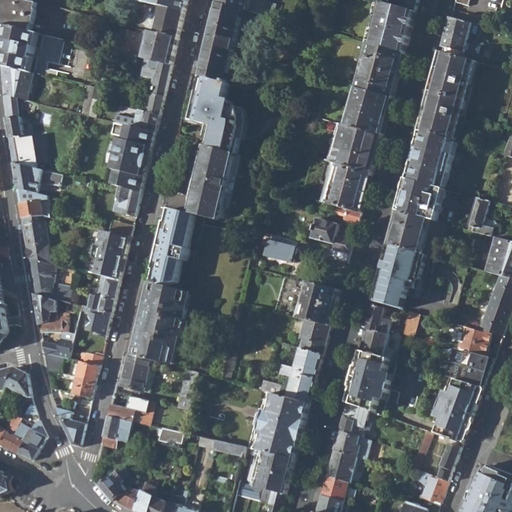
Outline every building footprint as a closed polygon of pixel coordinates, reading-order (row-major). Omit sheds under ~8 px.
[(5,0),(3,26),(31,32),(37,3),(33,2),(21,0),(5,0)] [(162,7),(186,13),(189,0),(147,0),(147,3),(162,7)] [(248,12),(264,17),(267,0),(222,0),(221,5),(248,12)] [(353,36),(352,40),(405,53),(417,11),(394,6),(370,0),(349,0),(341,33),(353,36)] [(417,11),(420,0),(395,0),(394,6),(417,11)] [(473,25),(477,26),(478,26),(485,25),(490,22),(493,17),(496,9),(511,13),(511,0),(456,0),(451,19),(473,25)] [(230,86),(241,89),(252,40),(264,43),(270,19),(264,17),(248,12),(221,5),(219,4),(201,78),(226,85),(230,86)] [(158,34),(180,39),(186,13),(162,7),(156,33),(158,34)] [(448,33),(469,39),(473,25),(451,19),(448,33)] [(38,74),(57,78),(58,71),(48,69),(49,63),(60,65),(65,40),(31,32),(3,26),(4,66),(38,74)] [(469,39),(448,33),(444,46),(474,54),(477,55),(478,53),(480,53),(482,46),(480,45),(481,44),(468,41),(469,39)] [(180,39),(158,34),(152,61),(174,66),(180,39)] [(342,38),(331,82),(393,99),(405,53),(352,40),(342,38)] [(474,54),(444,46),(443,48),(442,53),(472,61),(474,54)] [(457,142),(468,102),(478,63),(472,61),(442,53),(421,132),(455,141),(457,142)] [(174,66),(152,61),(147,60),(143,76),(156,79),(158,80),(156,86),(154,95),(166,98),(174,66)] [(507,122),(511,123),(511,71),(478,63),(468,102),(509,113),(507,122)] [(6,97),(30,102),(32,94),(26,92),(28,82),(35,84),(38,74),(4,66),(6,97)] [(294,80),(308,83),(310,76),(296,73),(294,80)] [(98,83),(110,85),(112,77),(100,74),(98,83)] [(226,85),(201,78),(193,114),(191,122),(198,124),(208,126),(205,142),(210,143),(209,148),(227,153),(236,156),(238,156),(242,141),(239,140),(241,133),(243,134),(241,133),(244,118),(241,118),(243,110),(232,107),(233,103),(227,101),(230,86),(226,85)] [(337,125),(383,137),(393,99),(331,82),(327,80),(317,119),(337,125)] [(33,94),(35,84),(28,82),(26,92),(32,94),(33,94)] [(84,116),(90,117),(94,100),(97,87),(91,86),(84,116)] [(154,95),(150,114),(161,117),(166,98),(154,95)] [(6,97),(8,115),(22,114),(22,110),(35,113),(38,104),(30,102),(6,97)] [(90,117),(97,119),(101,102),(94,100),(90,117)] [(135,128),(157,134),(161,117),(150,114),(139,111),(135,128)] [(191,122),(193,114),(190,113),(188,123),(197,125),(198,124),(191,122)] [(26,141),(23,118),(8,119),(15,164),(34,168),(35,168),(31,140),(26,141)] [(337,125),(328,161),(373,174),(383,137),(337,125)] [(143,195),(157,134),(135,128),(128,127),(125,141),(120,140),(112,170),(117,172),(114,187),(120,189),(143,195)] [(445,190),(457,142),(455,141),(421,132),(418,145),(409,176),(408,181),(445,190)] [(205,220),(219,223),(236,156),(227,153),(209,148),(192,217),(197,218),(205,220)] [(511,208),(511,156),(506,155),(494,204),(511,208)] [(336,207),(362,215),(373,174),(328,161),(313,157),(302,199),(336,207)] [(65,176),(35,168),(34,168),(15,164),(19,185),(20,191),(40,196),(42,186),(62,187),(65,176)] [(433,188),(408,181),(404,193),(399,212),(437,222),(442,206),(437,204),(439,198),(444,200),(446,191),(445,191),(433,188)] [(115,211),(138,216),(143,195),(120,189),(115,211)] [(0,190),(0,251),(10,256),(9,248),(0,243),(0,191),(0,190)] [(40,196),(20,191),(25,221),(45,218),(49,219),(48,207),(50,207),(48,198),(41,196),(40,196)] [(470,231),(493,237),(496,230),(485,227),(491,203),(489,203),(479,200),(470,231)] [(362,215),(336,207),(334,216),(346,219),(345,222),(359,226),(362,215)] [(192,217),(169,211),(153,283),(165,286),(180,289),(184,262),(188,263),(191,251),(189,251),(197,218),(192,217)] [(439,260),(448,225),(447,225),(437,222),(399,212),(390,246),(439,260)] [(31,259),(52,265),(45,222),(45,218),(25,221),(25,225),(31,259)] [(123,236),(133,238),(135,226),(114,221),(112,233),(123,236)] [(335,251),(351,255),(355,242),(336,238),(339,226),(317,221),(312,240),(334,245),(333,250),(335,251)] [(122,282),(133,238),(123,236),(112,233),(104,231),(100,246),(97,245),(96,250),(91,255),(97,261),(93,275),(101,277),(122,282)] [(268,259),(294,265),(300,243),(273,237),(268,259)] [(503,277),(511,279),(511,242),(498,238),(489,273),(503,277)] [(351,255),(335,251),(334,258),(349,264),(351,255)] [(54,300),(73,304),(74,295),(74,289),(55,284),(56,266),(52,265),(31,259),(37,296),(54,300)] [(397,298),(422,305),(427,288),(430,289),(435,269),(411,262),(408,272),(410,273),(407,282),(402,281),(397,298)] [(97,297),(117,302),(122,282),(101,277),(97,297)] [(511,279),(503,277),(493,305),(511,312),(511,279)] [(305,320),(332,327),(341,291),(283,278),(275,314),(305,320)] [(157,363),(173,368),(178,346),(181,347),(183,340),(187,341),(191,324),(189,323),(190,319),(196,292),(180,289),(165,286),(153,283),(135,358),(157,363)] [(70,334),(76,335),(80,317),(60,314),(59,306),(82,311),(83,307),(73,304),(54,300),(37,296),(42,333),(67,333),(70,334)] [(93,297),(90,308),(114,314),(117,302),(97,297),(93,297)] [(0,345),(10,332),(5,303),(0,299),(0,345)] [(482,332),(505,338),(511,319),(511,312),(493,305),(482,332)] [(374,306),(368,330),(390,336),(391,329),(393,323),(391,319),(384,317),(386,310),(374,306)] [(97,335),(109,338),(114,314),(90,308),(83,307),(82,311),(82,312),(92,315),(89,330),(98,332),(97,335)] [(408,326),(417,328),(421,316),(411,313),(408,326)] [(302,350),(324,355),(332,327),(305,320),(303,329),(306,329),(303,340),(301,340),(299,349),(302,350)] [(465,328),(464,335),(469,336),(467,345),(461,343),(460,350),(468,352),(482,356),(488,358),(492,343),(502,346),(505,338),(482,332),(465,328)] [(384,359),(389,360),(391,353),(386,351),(390,336),(368,330),(362,353),(384,359)] [(457,342),(461,343),(467,345),(469,336),(464,335),(459,333),(457,342)] [(76,335),(70,334),(68,345),(64,345),(64,347),(44,343),(46,355),(65,359),(71,361),(76,335)] [(223,382),(230,384),(241,335),(238,335),(234,334),(223,382)] [(290,399),(311,405),(324,355),(302,350),(297,371),(286,368),(284,375),(295,379),(290,399)] [(482,356),(468,352),(459,380),(486,388),(490,379),(476,375),(482,356)] [(384,402),(390,387),(391,377),(386,375),(390,361),(389,360),(384,359),(362,353),(347,407),(369,414),(375,416),(379,402),(384,402)] [(87,354),(85,364),(102,367),(104,358),(87,354)] [(49,372),(62,374),(65,359),(46,355),(49,372)] [(150,394),(157,363),(135,358),(129,356),(126,366),(128,366),(125,377),(124,377),(122,387),(150,394)] [(75,395),(94,399),(102,367),(85,364),(81,363),(75,395)] [(0,391),(5,391),(8,386),(17,368),(16,368),(0,371),(0,391)] [(8,386),(32,400),(34,399),(30,375),(17,368),(8,386)] [(179,410),(191,413),(196,388),(199,375),(187,372),(179,410)] [(446,393),(442,400),(442,401),(436,418),(441,421),(436,436),(465,445),(486,388),(459,380),(457,380),(451,395),(446,393)] [(273,395),(268,413),(272,414),(277,396),(273,395)] [(268,413),(262,434),(266,435),(260,453),(263,453),(296,461),(311,405),(290,399),(277,396),(272,414),(268,413)] [(122,407),(122,408),(119,420),(135,424),(148,427),(154,403),(137,400),(135,410),(122,407)] [(29,410),(26,416),(39,415),(35,404),(32,405),(29,410)] [(8,430),(16,434),(22,424),(26,416),(29,410),(22,406),(17,416),(16,415),(8,430)] [(110,418),(119,420),(122,408),(113,406),(110,418)] [(362,439),(369,414),(347,407),(340,432),(360,439),(362,439)] [(88,425),(77,423),(72,422),(72,419),(73,414),(63,411),(57,410),(74,445),(83,448),(88,425)] [(132,434),(135,424),(119,420),(110,418),(105,439),(118,442),(124,443),(126,432),(132,434)] [(15,436),(42,449),(49,438),(41,420),(38,422),(33,430),(22,424),(16,434),(15,436)] [(16,434),(8,430),(0,444),(0,445),(8,449),(15,436),(16,434)] [(424,467),(436,433),(428,430),(417,464),(424,467)] [(171,445),(172,446),(173,445),(175,434),(165,431),(161,443),(171,445)] [(335,451),(358,458),(361,448),(358,447),(360,439),(340,432),(335,451)] [(175,434),(173,445),(183,448),(186,437),(175,434)] [(257,452),(260,453),(266,435),(262,434),(257,452)] [(42,449),(15,436),(8,449),(34,461),(42,449)] [(103,447),(116,450),(118,442),(105,439),(103,447)] [(218,444),(203,440),(201,448),(216,452),(218,444)] [(216,453),(247,459),(249,450),(218,444),(216,452),(216,453)] [(439,478),(451,483),(464,448),(449,444),(440,470),(441,471),(439,478)] [(351,484),(358,458),(335,451),(329,477),(351,484)] [(282,511),(286,495),(296,461),(263,453),(254,487),(263,489),(260,503),(269,505),(267,511),(282,511)] [(0,494),(16,489),(14,481),(18,475),(0,466),(0,464),(1,462),(0,461),(0,494)] [(511,511),(511,473),(488,464),(466,511),(511,511)] [(101,488),(115,503),(116,502),(131,490),(132,488),(125,481),(131,475),(125,467),(119,473),(118,473),(101,488)] [(435,502),(443,504),(451,483),(439,478),(432,476),(423,499),(427,500),(434,503),(435,502)] [(319,511),(343,511),(351,484),(329,477),(319,511)] [(137,511),(154,511),(159,501),(157,500),(154,499),(160,487),(150,482),(148,488),(144,496),(137,511)] [(137,511),(144,496),(131,490),(116,502),(136,511),(137,511)] [(431,511),(433,511),(439,511),(443,504),(435,502),(434,503),(427,500),(424,509),(431,511)] [(154,511),(168,511),(170,506),(159,501),(154,511)] [(430,511),(431,511),(424,509),(408,503),(404,511),(430,511)]
